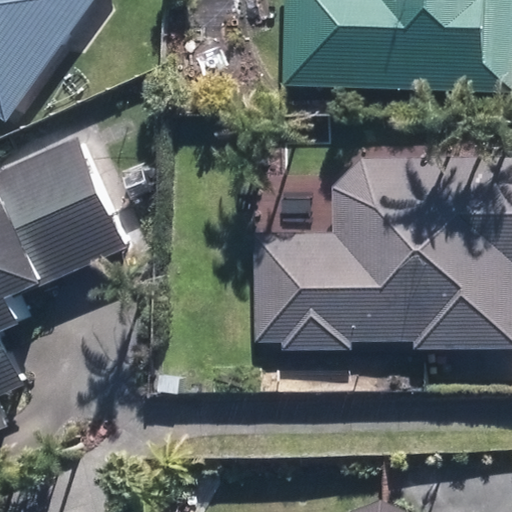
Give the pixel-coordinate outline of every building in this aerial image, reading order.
[(0,0),(0,102),(21,118),(106,0),(0,0)] [(511,0),(301,0),(299,81),(511,87),(511,0)] [(149,241),(100,131),(0,175),(7,190),(0,193),(0,365),(0,366),(30,353),(19,329),(52,314),(42,290),(149,241)] [(272,229),(269,337),(298,338),(298,343),(368,346),(368,334),(429,336),(429,344),(511,347),(511,153),(354,148),(351,231),(302,230),(272,229)] [(429,511),(425,511),(415,486),(351,511),(496,511),(487,488),(429,511)]
